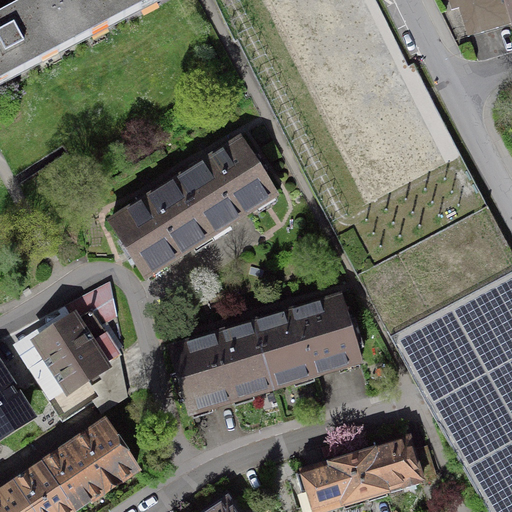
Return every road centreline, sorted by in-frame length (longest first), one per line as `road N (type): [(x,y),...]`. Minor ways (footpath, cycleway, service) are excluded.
road 1 (motorway): [(274,0),(371,205),(511,458)]
road 2 (motorway): [(511,364),(329,0)]
road 3 (residential): [(0,325),(99,271),(126,278),(191,485)]
road 4 (residential): [(191,485),(250,456),(421,403)]
road 5 (residential): [(451,86),(511,204)]
